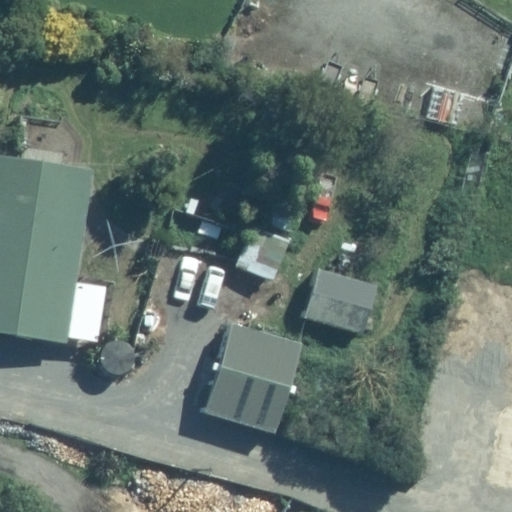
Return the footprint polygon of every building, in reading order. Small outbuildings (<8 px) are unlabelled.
[(320,94),(346,38),(327,29),(318,49),(311,46),(294,82),(320,94)] [(396,68),(383,104),(479,137),(491,100),(396,68)] [(92,170),(0,153),(0,341),(61,352),(63,340),(96,346),(105,294),(72,288),(92,170)] [(317,266),(298,320),(357,341),(376,287),(317,266)] [(299,346),(230,326),(202,419),(272,440),(299,346)]
